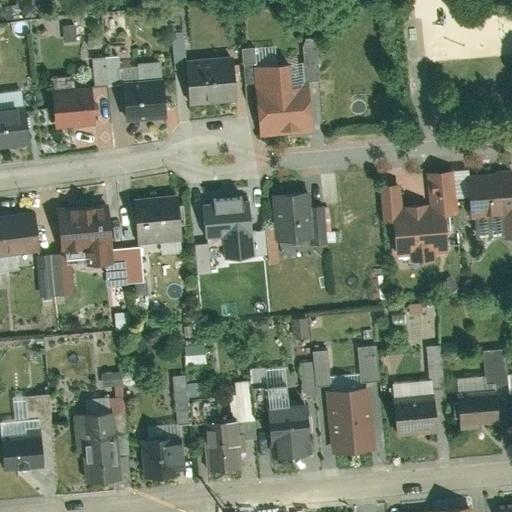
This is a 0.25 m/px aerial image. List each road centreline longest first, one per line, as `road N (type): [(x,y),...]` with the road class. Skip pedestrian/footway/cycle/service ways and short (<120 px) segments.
road 1 (residential): [(511,475),(110,511)]
road 2 (residential): [(259,163),(186,156),(0,177)]
road 3 (residential): [(511,141),(259,163)]
